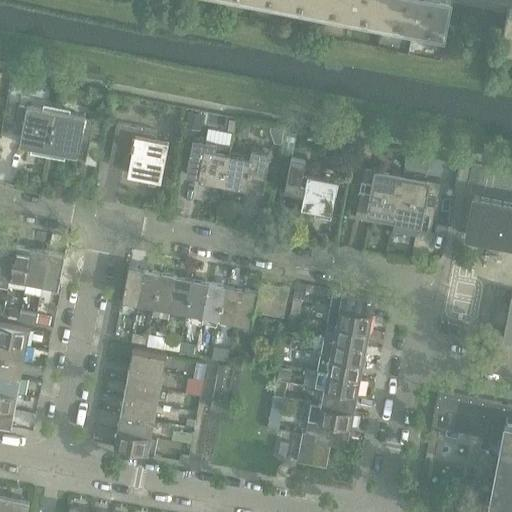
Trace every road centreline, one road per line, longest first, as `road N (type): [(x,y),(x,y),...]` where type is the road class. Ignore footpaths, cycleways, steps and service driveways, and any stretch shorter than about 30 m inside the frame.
road 1 (residential): [(380,511),(423,297),(414,281),(108,225)]
road 2 (residential): [(57,463),(308,511)]
road 3 (residential): [(57,463),(108,225)]
